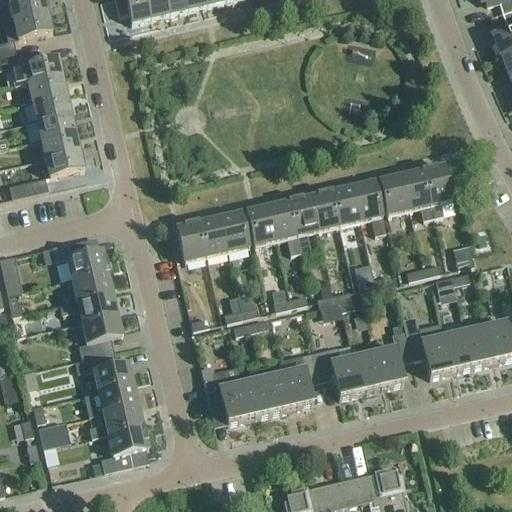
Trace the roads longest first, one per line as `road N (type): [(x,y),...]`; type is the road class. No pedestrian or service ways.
road 1 (residential): [(511,403),(191,477)]
road 2 (residential): [(130,217),(191,477)]
road 3 (residential): [(81,0),(130,217)]
road 4 (residential): [(438,0),(511,178)]
road 5 (residential): [(130,217),(0,247)]
